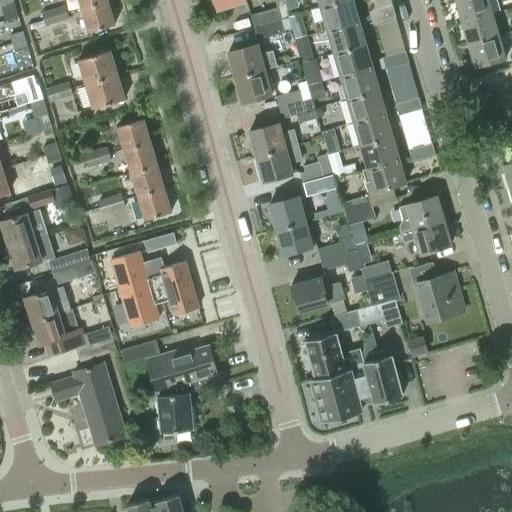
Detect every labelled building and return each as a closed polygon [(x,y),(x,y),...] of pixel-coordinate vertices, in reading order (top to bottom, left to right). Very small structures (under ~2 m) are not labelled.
[(107,0),(79,0),(82,8),(108,0),(107,0)] [(108,0),(82,8),(89,32),(115,24),(108,0)] [(214,0),(217,10),(246,1),(246,0),(214,0)] [(318,0),(321,9),(350,0),(318,0)] [(328,31),(359,22),(352,0),(350,0),(321,9),(325,22),(321,24),(324,32),(328,31)] [(463,24),(492,15),(487,0),(464,0),(456,3),(463,24)] [(52,9),(56,22),(68,18),(64,5),(52,9)] [(380,9),(384,21),(395,18),(392,6),(380,9)] [(255,30),(281,22),(277,8),(251,15),(255,30)] [(56,22),(52,9),(40,12),(44,25),(56,22)] [(384,21),(380,9),(368,12),(372,24),(384,21)] [(300,15),(288,18),(289,20),(291,28),(303,25),(300,15)] [(468,44),(498,35),(492,15),(463,24),(468,44)] [(281,22),(255,30),(257,39),(283,32),(281,22)] [(334,54),(365,45),(359,22),(328,31),(334,54)] [(11,44),(24,40),(22,33),(9,36),(11,44)] [(498,35),(468,44),(476,69),(505,60),(498,35)] [(24,40),(11,44),(14,52),(27,48),(24,40)] [(228,51),(235,77),(265,69),(276,66),(272,51),(265,53),(262,43),(258,44),(258,43),(228,51)] [(365,45),(334,54),(341,78),(372,69),(365,45)] [(310,49),(298,52),(301,62),(313,59),(310,49)] [(86,85),(118,75),(111,50),(79,60),(86,85)] [(393,55),(397,67),(409,63),(405,52),(393,55)] [(397,67),(393,55),(382,58),(385,70),(397,67)] [(313,59),(301,62),(307,84),(308,86),(320,82),(321,82),(314,59),(313,59)] [(265,69),(235,77),(242,102),(275,93),(273,82),(269,83),(265,69)] [(347,101),(379,92),(372,69),(341,78),(347,101)] [(118,75),(86,85),(93,109),(125,100),(118,75)] [(33,76),(21,80),(25,91),(36,87),(33,76)] [(56,85),(60,98),(72,95),(68,82),(56,85)] [(303,101),(311,99),(308,87),(307,84),(299,86),(303,101)] [(60,98),(56,85),(44,89),(48,102),(60,98)] [(279,108),(287,106),(302,102),(299,90),(276,96),(279,108)] [(354,124),(385,114),(379,92),(347,101),(354,124)] [(406,102),(410,113),(421,109),(418,98),(406,102)] [(299,124),(318,118),(316,110),(312,99),(311,99),(303,101),(306,113),(297,115),(299,124)] [(287,106),(279,108),(282,118),(305,112),(302,102),(287,106)] [(410,113),(406,102),(395,105),(399,116),(410,113)] [(26,106),(8,111),(9,116),(27,110),(26,106)] [(361,147),(392,138),(385,114),(354,124),(361,147)] [(124,150),(150,142),(143,119),(117,127),(124,150)] [(257,156),(287,148),(298,145),(293,129),(282,132),(279,123),(250,131),(257,156)] [(367,170),(399,161),(392,138),(361,147),(367,170)] [(150,142),(124,150),(131,173),(157,165),(150,142)] [(55,144),(41,148),(43,156),(57,151),(56,146),(55,144)] [(298,145),(287,148),(257,156),(263,180),(293,173),(290,163),(301,159),(298,145)] [(432,146),(420,149),(409,152),(412,163),(435,156),(432,146)] [(95,151),(99,164),(111,161),(107,147),(95,151)] [(57,151),(43,156),(46,164),(60,159),(57,151)] [(99,164),(95,151),(83,155),(87,168),(99,164)] [(303,183),(333,176),(331,170),(327,156),(317,159),(319,164),(304,168),(305,174),(301,175),(303,183)] [(399,161),(367,170),(362,171),(365,183),(371,181),(374,192),(405,183),(399,161)] [(509,188),(511,187),(511,163),(503,166),(509,188)] [(157,165),(131,173),(138,196),(164,188),(157,165)] [(350,165),(331,170),(333,176),(352,171),(350,165)] [(2,169),(0,169),(0,195),(9,192),(2,169)] [(333,176),(303,183),(307,195),(336,187),(333,176)] [(164,188),(138,196),(145,220),(171,212),(164,188)] [(50,191),(27,198),(31,208),(54,202),(50,191)] [(109,197),(113,210),(125,207),(121,194),(109,197)] [(287,226),(306,221),(302,206),(306,205),(303,194),(270,203),(277,229),(287,226)] [(401,234),(444,221),(437,196),(398,207),(402,221),(398,226),(401,234)] [(113,210),(109,197),(97,201),(101,214),(113,210)] [(344,214),(369,207),(367,197),(341,204),(343,211),(344,214)] [(369,207),(344,214),(347,225),(372,218),(369,207)] [(1,222),(8,245),(42,235),(47,233),(40,210),(1,222)] [(306,221),(287,226),(277,229),(283,253),(313,246),(312,245),(316,244),(314,234),(310,235),(306,221)] [(444,221),(401,234),(403,243),(416,239),(420,253),(451,245),(444,221)] [(71,222),(56,239),(67,250),(83,234),(71,222)] [(174,232),(166,234),(169,245),(177,243),(174,232)] [(42,235),(8,245),(15,268),(54,255),(47,233),(42,235)] [(166,234),(159,236),(162,247),(169,245),(166,234)] [(159,236),(151,239),(154,249),(162,247),(159,236)] [(151,239),(144,241),(147,251),(154,249),(151,239)] [(321,260),(343,254),(341,244),(318,250),(321,260)] [(87,249),(70,255),(73,266),(91,261),(87,249)] [(139,251),(111,259),(130,327),(159,318),(155,304),(170,300),(174,314),(199,307),(185,261),(163,268),(161,258),(143,263),(139,251)] [(343,254),(346,265),(348,272),(359,270),(354,251),(343,254)] [(324,271),(346,265),(343,254),(321,260),(324,271)] [(51,273),(73,266),(70,255),(48,262),(51,273)] [(91,261),(73,266),(77,278),(94,272),(91,261)] [(363,282),(390,274),(387,262),(359,270),(361,276),(363,282)] [(73,266),(51,273),(55,285),(77,278),(73,266)] [(427,322),(465,311),(454,273),(416,284),(427,322)] [(366,292),(393,284),(390,274),(363,282),(365,290),(366,292)] [(321,277),(291,285),(299,312),(328,304),(328,303),(331,302),(345,299),(340,282),(328,286),(325,276),(321,277)] [(361,276),(351,278),(355,293),(365,290),(363,282),(361,276)] [(393,284),(366,292),(370,306),(371,306),(372,308),(382,305),(397,301),(398,300),(393,284)] [(32,322),(58,314),(51,290),(25,298),(32,322)] [(101,294),(92,297),(93,302),(102,300),(101,294)] [(348,312),(345,299),(331,302),(335,315),(348,312)] [(386,319),(385,319),(387,328),(403,323),(397,301),(382,305),(386,319)] [(371,306),(357,310),(362,325),(385,319),(386,319),(382,305),(372,308),(371,306)] [(65,337),(58,314),(32,322),(39,345),(46,343),(49,354),(81,345),(82,348),(98,344),(94,332),(79,337),(78,333),(65,337)] [(96,332),(94,332),(98,344),(109,340),(106,329),(96,332)] [(313,339),(307,341),(317,378),(346,370),(350,369),(349,366),(364,362),(360,349),(342,354),(336,333),(326,335),(326,333),(312,337),(313,339)] [(413,356),(426,353),(422,339),(409,343),(413,356)] [(82,348),(76,350),(80,365),(114,354),(109,340),(98,344),(82,348)] [(160,356),(156,342),(123,352),(126,363),(145,358),(156,392),(159,391),(161,396),(177,395),(177,386),(187,383),(187,393),(189,393),(225,382),(221,371),(217,372),(209,346),(183,354),(183,349),(160,356)] [(317,378),(312,379),(324,422),(338,418),(338,416),(347,413),(348,415),(362,411),(361,405),(375,401),(375,404),(403,396),(399,382),(402,382),(398,367),(395,368),(392,355),(364,362),(349,366),(350,369),(346,370),(317,378)] [(95,445),(126,436),(103,363),(74,373),(75,377),(53,384),(57,400),(80,393),(95,445)] [(177,395),(161,396),(159,397),(162,431),(192,428),(189,393),(187,393),(187,383),(177,386),(177,395)] [(183,511),(178,494),(150,502),(149,499),(127,505),(129,511),(183,511)]
